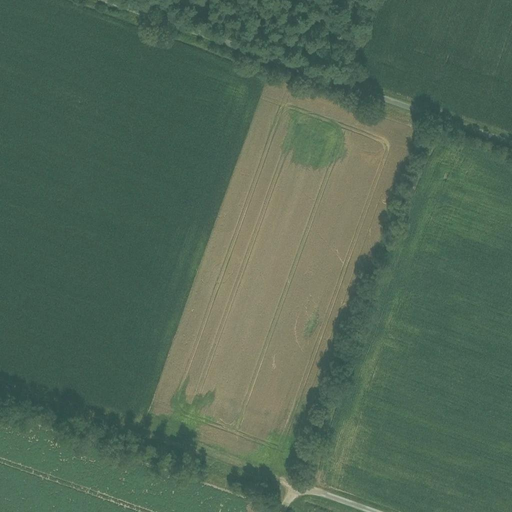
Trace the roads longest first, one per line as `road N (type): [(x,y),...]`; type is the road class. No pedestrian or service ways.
road 1 (unclassified): [(511,141),(114,0)]
road 2 (residential): [(278,511),(289,480),(382,511)]
